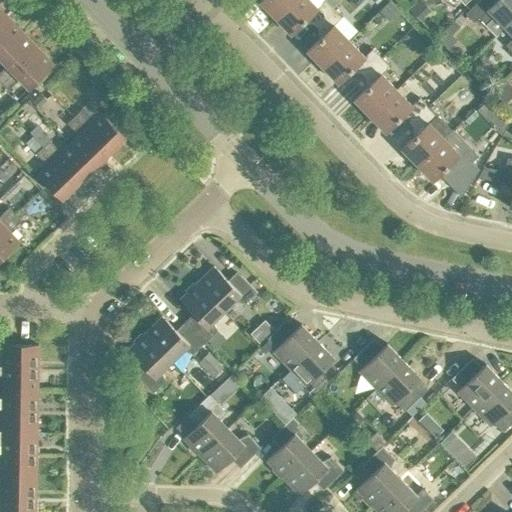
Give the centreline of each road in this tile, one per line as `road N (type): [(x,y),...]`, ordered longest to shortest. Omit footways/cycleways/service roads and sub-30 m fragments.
road 1 (residential): [(511,242),(443,228),(401,207),(200,1)]
road 2 (residential): [(511,336),(292,285),(209,201)]
road 3 (tertiary): [(246,164),(338,247),(511,289)]
road 4 (unclassified): [(91,323),(209,201)]
road 5 (unclassified): [(84,491),(91,323)]
road 6 (residential): [(84,491),(221,497),(248,511)]
road 7 (tertiary): [(143,55),(246,164)]
